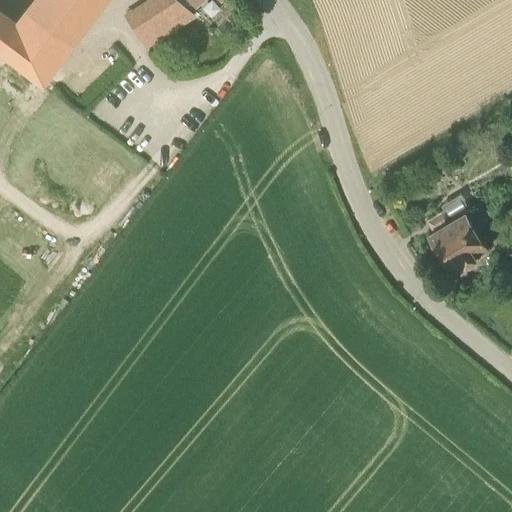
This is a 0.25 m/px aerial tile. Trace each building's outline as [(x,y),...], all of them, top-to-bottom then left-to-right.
[(0,0),(0,49),(11,58),(0,73),(0,93),(13,103),(20,92),(22,93),(35,76),(39,80),(68,42),(42,21),(56,3),(51,0),(25,0),(13,16),(0,6),(0,0)] [(68,42),(99,0),(51,0),(56,3),(42,21),(68,42)] [(171,0),(166,0),(130,25),(137,35),(157,22),(161,26),(180,13),(171,0)] [(478,227),(466,206),(452,216),(447,208),(430,218),(434,228),(431,230),(441,248),(441,250),(478,227)] [(453,268),(489,246),(478,227),(441,250),(440,252),(442,255),(446,256),(453,268)]
